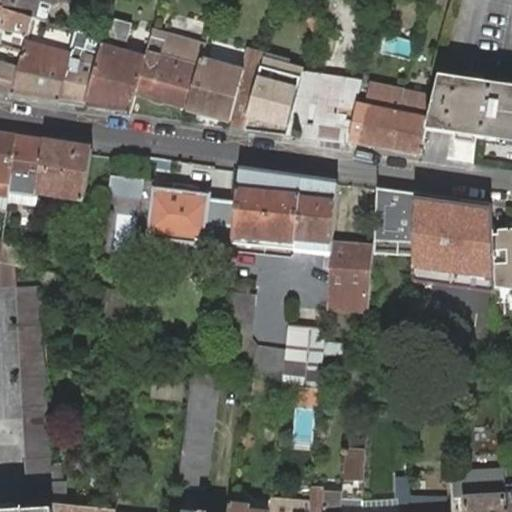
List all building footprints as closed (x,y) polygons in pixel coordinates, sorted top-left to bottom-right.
[(0,0),(0,7),(33,18),(47,22),(52,0),(0,0)] [(94,8),(81,4),(76,20),(103,28),(108,12),(104,11),(94,8)] [(104,11),(108,12),(111,13),(113,6),(106,4),(106,6),(104,11)] [(0,7),(0,27),(1,27),(28,36),(33,18),(0,7)] [(300,42),(319,46),(326,21),(307,15),(300,42)] [(110,19),(104,39),(103,44),(102,49),(99,59),(96,69),(85,107),(131,114),(136,94),(145,60),(116,53),(119,42),(126,44),(132,25),(110,19)] [(72,56),(59,104),(85,107),(96,69),(79,63),(82,54),(83,50),(85,51),(88,39),(90,35),(76,30),(71,47),(74,48),(72,56)] [(98,37),(103,39),(105,32),(98,30),(97,37),(98,37)] [(146,53),(145,60),(136,94),(151,98),(154,102),(162,104),(166,102),(189,108),(200,68),(202,59),(202,56),(205,45),(153,31),(149,41),(146,53)] [(19,69),(12,97),(59,104),(72,56),(64,54),(63,59),(32,50),(33,46),(26,43),(24,52),(19,69)] [(64,54),(33,46),(32,50),(63,59),(64,54)] [(249,49),(247,56),(263,60),(265,55),(265,54),(249,49)] [(79,63),(96,69),(99,59),(82,54),(79,63)] [(228,128),(245,130),(249,116),(263,60),(247,56),(243,70),(202,59),(200,68),(189,108),(188,113),(230,124),(228,128)] [(269,61),(263,60),(249,116),(288,127),(303,71),(285,66),(275,63),(269,61)] [(0,95),(12,97),(19,69),(0,64),(0,62),(0,95)] [(467,81),(484,84),(485,78),(478,77),(471,76),(468,75),(467,81)] [(433,109),(428,132),(443,134),(454,135),(466,81),(457,80),(441,77),(433,109)] [(511,143),(511,87),(508,87),(484,84),(467,81),(466,81),(454,135),(459,136),(476,138),(480,139),(500,142),(511,143)] [(371,108),(391,113),(393,104),(372,100),(371,108)] [(429,122),(427,131),(428,132),(433,109),(403,102),(400,115),(429,122)] [(363,144),(393,149),(400,115),(391,113),(371,108),(369,114),(363,144)] [(350,142),(363,144),(369,114),(357,111),(350,142)] [(393,149),(422,155),(427,131),(429,122),(400,115),(393,149)] [(12,179),(18,139),(0,136),(0,194),(10,196),(10,193),(11,184),(12,179)] [(475,144),(476,138),(459,136),(458,142),(475,144)] [(37,197),(37,194),(39,183),(45,143),(18,139),(12,179),(11,184),(10,193),(10,196),(9,203),(35,207),(37,197)] [(37,194),(84,201),(92,150),(45,143),(39,183),(37,194)] [(303,181),(241,172),(239,191),(238,203),(234,239),(297,245),(302,200),(303,181)] [(296,251),(311,252),(319,183),(303,181),(302,200),(297,245),(296,251)] [(337,205),(339,186),(319,183),(311,252),(326,254),(325,268),(331,269),(332,254),(334,242),(337,205)] [(205,241),(234,244),(234,239),(238,203),(210,200),(210,195),(200,194),(190,193),(172,192),(155,190),(150,241),(205,246),(205,241)] [(415,256),(416,195),(402,193),(401,199),(394,198),(394,192),(378,190),(376,243),(376,246),(391,248),(390,254),(415,256)] [(9,203),(10,196),(0,194),(0,209),(8,210),(9,203)] [(491,206),(416,195),(415,256),(414,277),(496,288),(492,232),(491,206)] [(496,288),(511,288),(511,231),(508,231),(499,231),(499,236),(496,236),(495,232),(492,232),(496,288)] [(30,243),(3,239),(2,244),(1,249),(21,252),(22,246),(30,247),(30,243)] [(234,244),(234,245),(296,251),(297,245),(234,239),(234,244)] [(331,269),(328,309),(346,311),(346,310),(347,296),(365,297),(366,298),(370,245),(334,242),(332,254),(331,269)] [(0,261),(16,265),(26,267),(30,247),(22,246),(21,252),(1,249),(0,259),(0,261)] [(0,288),(16,287),(16,265),(0,261),(0,288)] [(230,284),(229,294),(250,296),(251,286),(230,284)] [(30,511),(36,511),(54,511),(54,506),(53,484),(53,475),(52,470),(43,297),(42,289),(42,286),(18,287),(19,299),(30,511)] [(109,290),(105,322),(114,323),(134,325),(137,298),(109,290)] [(229,294),(221,376),(244,377),(252,377),(283,378),(286,351),(258,349),(251,339),(255,296),(250,296),(229,294)] [(347,296),(346,310),(364,311),(365,297),(347,296)] [(132,336),(134,325),(114,323),(112,334),(132,336)] [(286,351),(283,378),(283,381),(283,387),(321,390),(324,356),(325,343),(326,329),(289,326),(286,351)] [(325,343),(324,356),(345,358),(346,345),(325,343)] [(220,375),(192,374),(178,488),(206,491),(220,375)] [(153,377),(151,395),(183,398),(185,380),(153,377)] [(252,377),(244,377),(243,387),(251,387),(252,377)] [(317,394),(306,393),(305,402),(316,403),(317,394)] [(350,438),(350,450),(365,451),(366,451),(367,438),(350,438)] [(364,482),(365,451),(350,450),(348,450),(346,481),(364,482)] [(507,511),(506,495),(506,488),(505,472),(464,475),(465,481),(454,482),(454,489),(455,500),(465,499),(465,511),(507,511)] [(53,475),(53,484),(64,482),(63,475),(53,475)] [(322,479),(322,492),(342,493),(342,480),(322,479)] [(54,506),(54,511),(84,511),(68,510),(68,507),(67,507),(66,482),(64,482),(53,484),(54,506)] [(116,511),(117,511),(118,492),(107,491),(105,511),(116,511)] [(310,511),(340,511),(342,493),(322,492),(312,491),(311,503),(310,511)] [(310,511),(311,503),(272,500),(271,503),(270,511),(310,511)] [(376,511),(397,511),(398,505),(398,500),(376,502),(376,511)] [(252,501),(251,508),(250,511),(270,511),(271,503),(252,501)]
